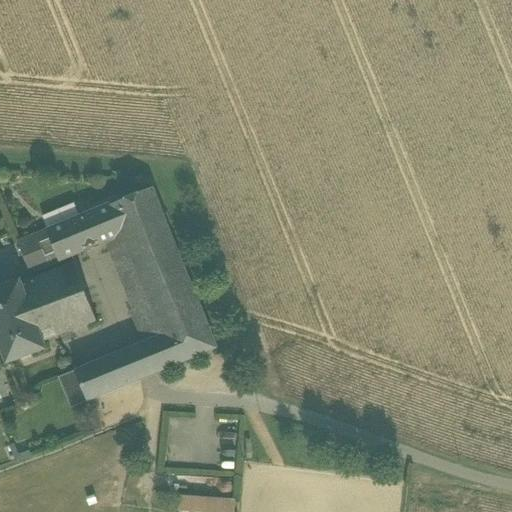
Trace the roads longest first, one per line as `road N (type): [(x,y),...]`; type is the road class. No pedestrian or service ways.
road 1 (track): [(0,155),(168,168),(254,402)]
road 2 (unclassified): [(511,485),(254,402)]
